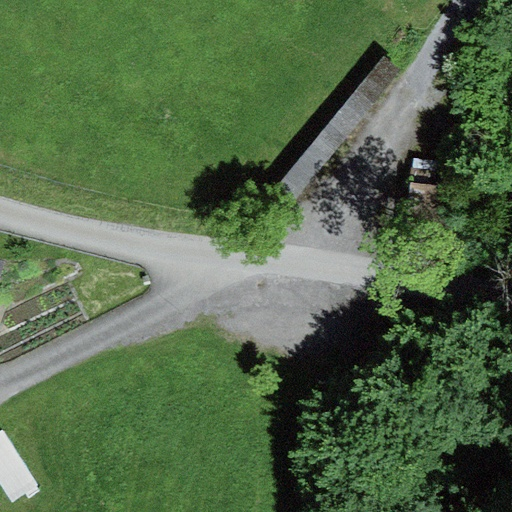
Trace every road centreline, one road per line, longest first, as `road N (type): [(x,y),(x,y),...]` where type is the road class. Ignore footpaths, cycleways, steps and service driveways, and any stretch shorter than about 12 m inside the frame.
road 1 (residential): [(201,251),(345,246),(511,289)]
road 2 (track): [(481,0),(355,147),(345,246)]
road 3 (residential): [(201,251),(193,289),(0,376)]
road 4 (residential): [(0,210),(43,225),(201,251)]
